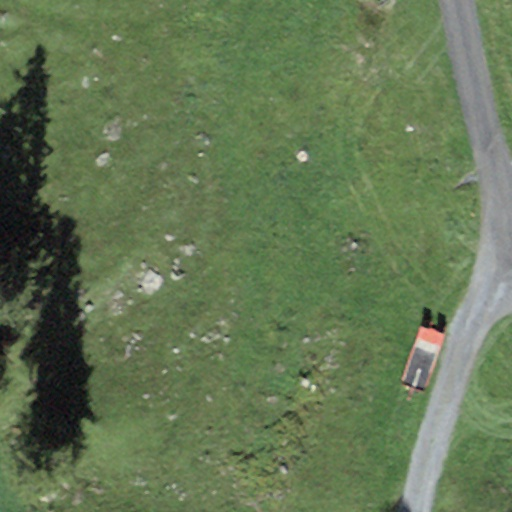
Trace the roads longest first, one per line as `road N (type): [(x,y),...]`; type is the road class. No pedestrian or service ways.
road 1 (track): [(505,223),(413,511)]
road 2 (track): [(505,223),(457,0)]
